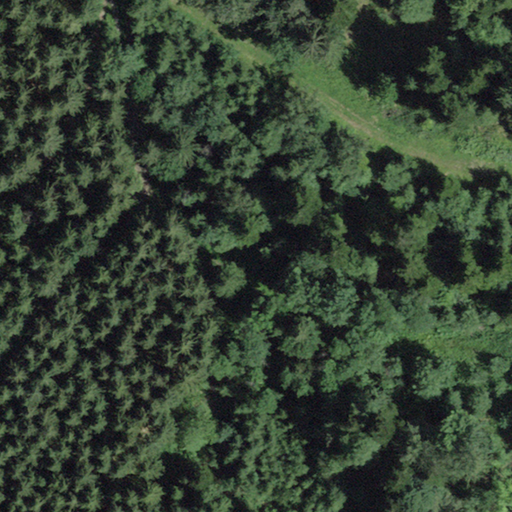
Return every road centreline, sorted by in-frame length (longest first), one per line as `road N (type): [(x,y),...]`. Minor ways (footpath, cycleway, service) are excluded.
road 1 (track): [(114,0),(138,162),(119,219),(46,300),(0,368)]
road 2 (track): [(189,0),(343,111),(428,151),(511,168)]
